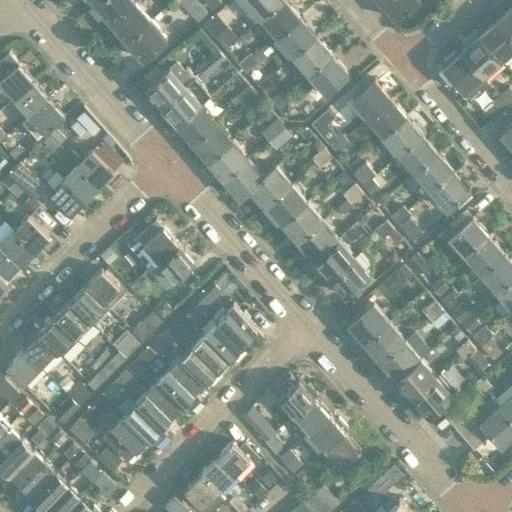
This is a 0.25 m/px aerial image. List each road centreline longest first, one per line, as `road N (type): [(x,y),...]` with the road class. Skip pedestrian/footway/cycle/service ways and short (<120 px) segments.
road 1 (residential): [(308,331),(121,511)]
road 2 (residential): [(467,511),(308,331)]
road 3 (residential): [(164,167),(0,332)]
road 4 (residential): [(164,167),(20,0)]
road 5 (residential): [(308,331),(164,167)]
road 6 (residential): [(511,187),(402,59)]
